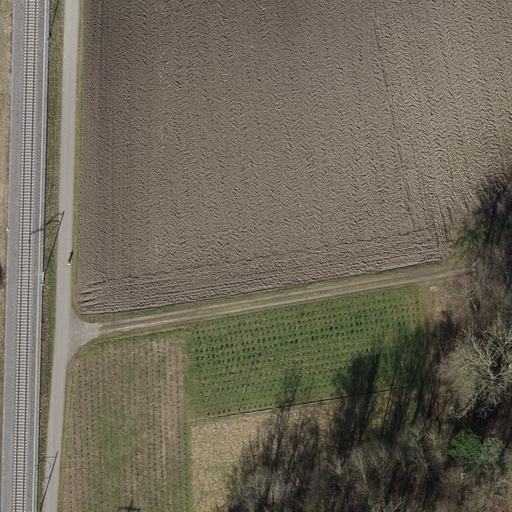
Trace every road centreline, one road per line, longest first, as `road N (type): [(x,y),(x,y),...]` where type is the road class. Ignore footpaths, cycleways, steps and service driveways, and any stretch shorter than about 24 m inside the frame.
road 1 (track): [(75,0),(55,511)]
road 2 (track): [(65,337),(430,275)]
